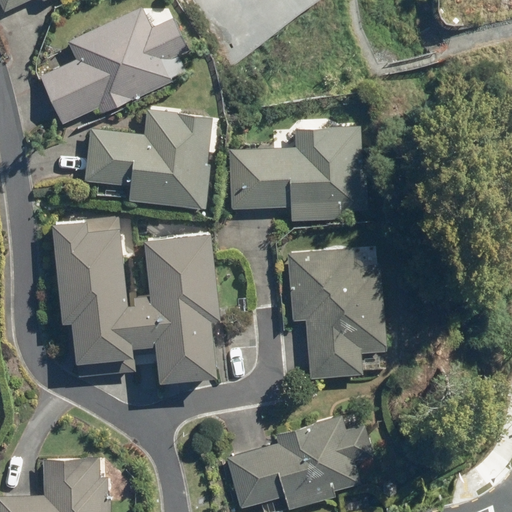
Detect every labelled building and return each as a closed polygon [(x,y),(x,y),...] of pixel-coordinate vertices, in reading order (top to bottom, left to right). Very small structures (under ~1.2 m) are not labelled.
[(151,24),(141,3),(67,37),(76,55),(40,72),(62,120),(98,103),(101,109),(172,76),(164,60),(189,47),(172,13),(151,24)] [(129,181),(128,195),(204,203),(208,160),(206,160),(211,113),(146,105),(143,131),(89,125),(84,177),(129,181)] [(290,203),(291,217),(339,215),(339,207),(368,206),(366,169),(363,169),(361,121),(294,124),(295,143),(227,146),(229,205),(290,203)] [(154,349),(147,288),(132,290),(132,298),(127,297),(117,212),(49,219),(60,315),(69,315),(74,356),(76,374),(135,368),(133,351),(154,349)] [(147,288),(154,349),(157,376),(215,369),(209,313),(218,312),(209,225),(141,233),(147,288)] [(354,262),(352,242),(286,249),(293,317),(305,316),(310,375),(362,370),(361,350),(385,348),(385,341),(386,341),(380,260),(354,262)] [(275,429),(278,439),(226,454),(240,505),(284,493),(287,505),(335,493),(334,487),(361,480),(355,457),(373,452),(365,422),(346,426),(342,411),(275,429)] [(0,492),(0,511),(110,511),(111,498),(107,498),(106,473),(100,473),(100,453),(42,454),(43,491),(0,492)] [(346,509),(369,505),(366,491),(344,495),(346,509)]
